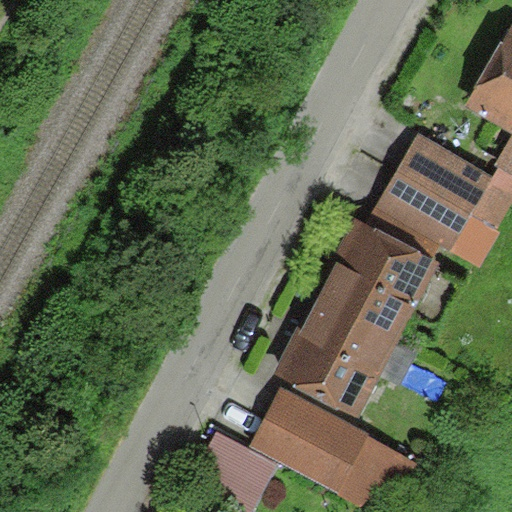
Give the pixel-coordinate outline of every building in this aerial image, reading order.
[(462,113),(511,141),(511,40),(506,37),(462,113)] [(488,186),(413,145),(378,208),(436,240),(453,211),(469,220),(488,186)] [(342,231),(306,300),(385,341),(421,272),(342,231)] [(346,415),(385,341),(306,300),(267,374),(346,415)] [(268,400),(239,455),(345,511),(371,511),(395,468),(268,400)]
